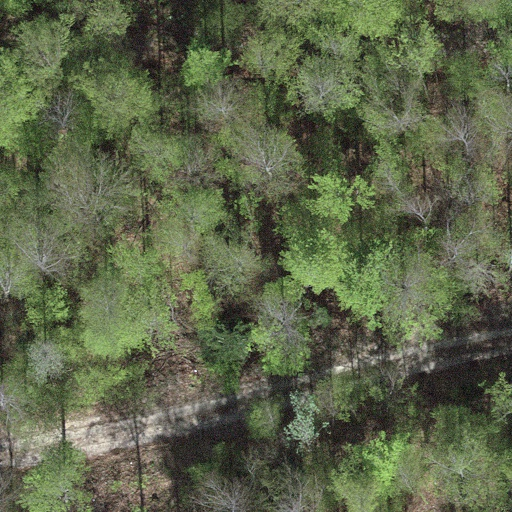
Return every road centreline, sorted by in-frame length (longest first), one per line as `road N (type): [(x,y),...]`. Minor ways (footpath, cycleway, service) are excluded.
road 1 (track): [(0,439),(511,352)]
road 2 (track): [(0,42),(386,64),(511,60)]
